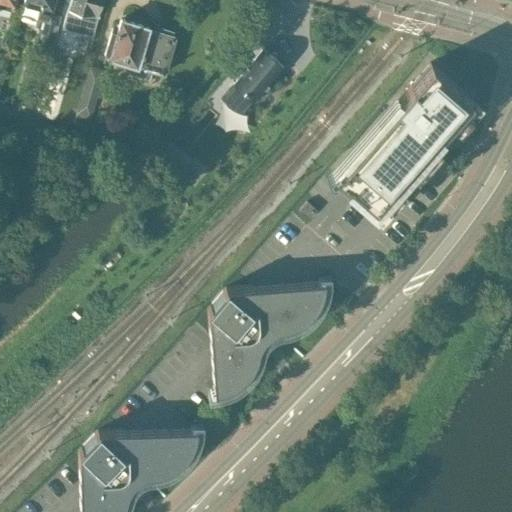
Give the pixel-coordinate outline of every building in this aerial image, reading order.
[(0,0),(0,5),(12,9),(13,0),(0,0)] [(25,0),(22,13),(50,20),(54,0),(25,0)] [(70,0),(67,14),(76,16),(75,19),(92,23),(94,13),(98,14),(101,0),(70,0)] [(111,30),(105,52),(111,54),(111,55),(131,61),(129,69),(149,75),(151,68),(164,72),(175,36),(171,35),(172,33),(171,30),(164,28),(161,29),(160,31),(148,28),(148,26),(122,18),(118,32),(111,30)] [(50,57),(56,36),(40,32),(35,53),(50,57)] [(263,48),(220,98),(240,115),(282,64),(263,48)] [(470,97),(429,62),(332,172),(373,208),(470,97)] [(88,114),(103,68),(90,64),(75,109),(88,114)] [(315,209),(306,200),(297,210),(307,218),(315,209)] [(280,328),(283,328),(287,327),(291,325),(294,324),(298,322),(301,320),(304,317),(307,315),(310,312),(313,309),(315,305),(317,302),(318,298),(320,294),(321,291),(322,287),(322,283),(322,279),(224,286),(206,307),(212,391),(216,391),(220,390),(223,389),(227,387),(230,386),(234,384),(237,382),(240,379),(243,377),(245,374),(248,371),(250,367),(252,364),(254,361),(255,357),(256,353),(257,349),(258,347),(259,344),(261,341),(262,339),(264,337),(267,335),(269,333),(272,331),(274,330),(277,329),(280,328)] [(194,431),(194,427),(96,429),(77,449),(77,511),(117,511),(119,509),(121,505),(123,502),(124,498),(126,492),(127,489),(129,487),(130,485),(132,483),(134,481),(137,479),(139,477),(142,476),(144,475),(147,474),(150,474),(153,474),(156,473),(160,472),(164,470),(168,469),(171,467),(174,464),(177,462),(180,459),(183,456),(185,453),(188,450),(189,446),(191,442),(192,439),(193,435),(194,431)]
